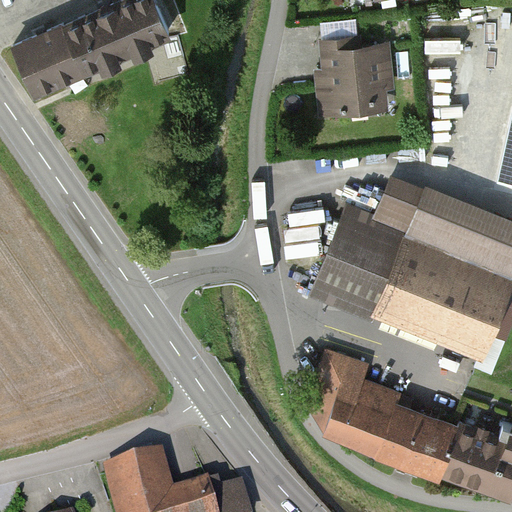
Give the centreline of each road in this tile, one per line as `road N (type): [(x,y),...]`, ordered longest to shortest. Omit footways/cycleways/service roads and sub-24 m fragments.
road 1 (residential): [(511,510),(405,492),(319,439),(268,262)]
road 2 (residential): [(268,262),(259,136),(281,0)]
road 3 (secondary): [(135,290),(0,94)]
road 4 (residential): [(209,397),(104,445),(0,475)]
road 5 (secondary): [(304,511),(209,397)]
road 6 (residential): [(135,290),(199,270),(268,262)]
road 7 (secondary): [(209,397),(135,290)]
